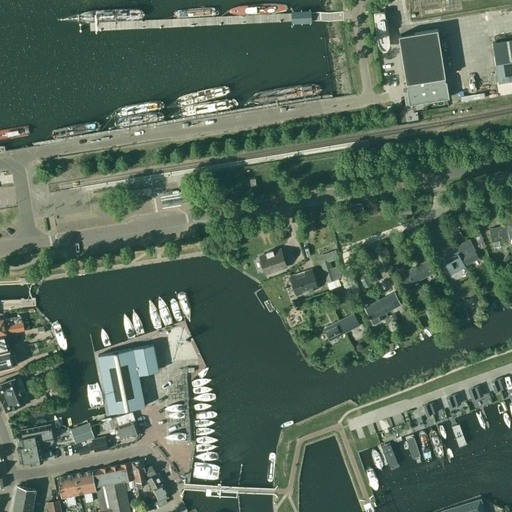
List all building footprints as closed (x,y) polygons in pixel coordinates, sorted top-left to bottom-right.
[(311,12),(292,13),(292,24),(312,23),(311,12)] [(402,34),(398,35),(399,41),(405,76),(406,82),(407,86),(406,86),(408,103),(422,101),(423,106),(428,105),(427,100),(449,96),(446,80),(445,80),(444,77),(445,76),(444,70),(438,35),(439,35),(437,28),(433,29),(402,34)] [(511,39),(492,42),(498,82),(511,79),(511,39)] [(401,216),(412,213),(410,205),(399,208),(401,216)] [(499,240),(508,238),(506,225),(489,228),(492,242),(493,246),(500,245),(499,240)] [(486,245),(481,238),(476,240),(481,248),(486,245)] [(454,246),(460,258),(461,258),(464,265),(479,258),(469,239),(454,246)] [(446,266),(460,258),(454,246),(440,254),(446,266)] [(265,273),(286,266),(281,249),(259,256),(265,273)] [(320,256),(318,256),(321,264),(329,261),(336,259),(333,251),(329,252),(321,255),(320,256)] [(428,260),(414,267),(420,279),(434,272),(428,260)] [(336,280),(331,265),(322,268),(327,283),(336,280)] [(405,286),(420,279),(414,267),(399,274),(405,286)] [(296,294),(317,286),(311,270),(290,277),(296,294)] [(375,272),(369,276),(373,283),(379,280),(375,272)] [(371,284),(367,277),(361,280),(365,287),(371,284)] [(423,285),(418,288),(422,296),(427,293),(423,285)] [(394,292),(379,300),(385,311),(400,304),(394,292)] [(463,297),(460,292),(459,292),(454,294),(457,300),(463,297)] [(378,315),(385,311),(379,300),(364,307),(371,319),(373,324),(380,320),(378,315)] [(430,309),(425,310),(429,320),(434,319),(430,309)] [(290,328),(302,323),(299,316),(296,317),(294,313),(291,314),(291,313),(284,316),(287,321),(290,328)] [(353,313),(338,320),(344,332),(359,325),(353,313)] [(398,320),(394,313),(388,316),(392,323),(398,320)] [(0,334),(24,330),(22,322),(21,316),(3,319),(0,319),(0,334)] [(344,332),(338,320),(323,328),(330,340),(344,332)] [(0,351),(9,349),(5,334),(0,334),(0,351)] [(156,370),(151,344),(96,355),(110,412),(142,405),(136,374),(156,370)] [(9,349),(0,351),(0,369),(14,366),(9,349)] [(506,385),(503,376),(496,378),(499,388),(506,385)] [(0,383),(0,398),(2,403),(2,402),(6,411),(24,404),(14,378),(0,383)] [(499,388),(496,378),(490,381),(493,390),(499,388)] [(479,384),(473,387),(477,396),(483,394),(479,384)] [(477,396),(473,387),(467,389),(471,398),(477,396)] [(460,402),(457,392),(451,395),(454,404),(460,402)] [(454,404),(451,395),(445,397),(448,406),(454,404)] [(434,401),(428,403),(432,412),(438,410),(434,401)] [(432,412),(428,403),(422,405),(425,414),(432,412)] [(133,415),(132,412),(109,419),(112,428),(114,427),(118,439),(130,435),(131,435),(133,436),(136,435),(137,433),(139,432),(135,420),(135,419),(134,415),(133,415)] [(50,424),(21,430),(22,437),(13,439),(14,443),(16,443),(20,463),(25,462),(25,464),(43,461),(39,441),(43,440),(45,446),(52,444),(51,439),(53,438),(50,424)] [(76,441),(92,435),(88,424),(72,430),(76,441)] [(361,428),(356,430),(359,439),(365,437),(361,428)] [(105,436),(91,439),(94,452),(108,449),(105,436)] [(140,480),(147,479),(143,459),(131,462),(135,479),(137,488),(142,487),(140,480)] [(120,464),(124,481),(126,490),(130,489),(130,487),(136,486),(135,481),(134,482),(130,462),(120,464)] [(96,491),(100,509),(106,508),(106,509),(107,511),(130,511),(126,490),(125,486),(124,481),(120,464),(118,465),(118,464),(110,466),(100,468),(101,469),(94,470),(98,485),(95,486),(96,491)] [(148,476),(156,472),(151,465),(146,468),(148,476)] [(92,470),(83,472),(75,473),(79,494),(84,493),(85,502),(93,500),(91,492),(96,491),(95,486),(98,485),(94,470),(92,470)] [(75,473),(66,475),(57,477),(61,498),(66,497),(68,505),(76,504),(74,495),(79,494),(75,473)] [(152,488),(162,483),(157,474),(148,478),(149,480),(148,481),(152,488)] [(165,498),(168,496),(162,484),(152,488),(158,500),(153,503),(154,505),(157,503),(158,506),(167,502),(165,498)] [(31,511),(36,488),(17,485),(12,511),(31,511)] [(61,511),(59,499),(47,502),(48,511),(61,511)] [(483,511),(479,500),(446,511),(483,511)]
